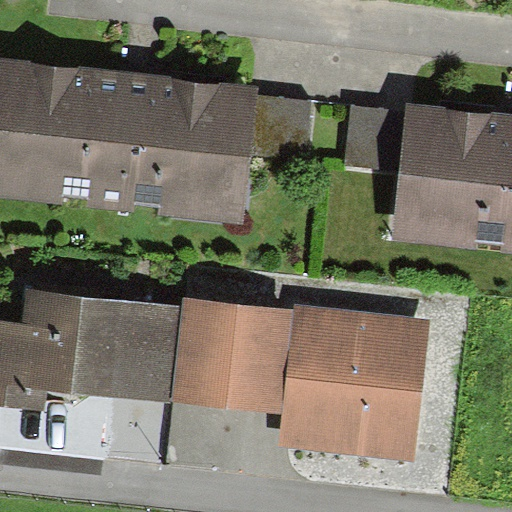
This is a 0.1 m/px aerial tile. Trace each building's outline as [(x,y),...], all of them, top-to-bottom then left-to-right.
[(259,87),(0,67),(0,191),(158,208),(159,215),(244,221),(252,160),(257,96),(259,87)] [(313,101),(257,96),(252,160),(307,165),(313,101)] [(511,120),(404,109),(403,116),(397,171),(391,232),(511,244),(511,120)] [(397,171),(403,116),(349,111),(344,165),(397,171)] [(27,325),(0,322),(0,404),(47,409),(49,388),(172,400),(184,309),(30,294),(27,325)] [(185,298),(184,309),(172,400),(285,414),(281,444),(414,460),(431,319),(297,302),(295,312),(185,298)]
